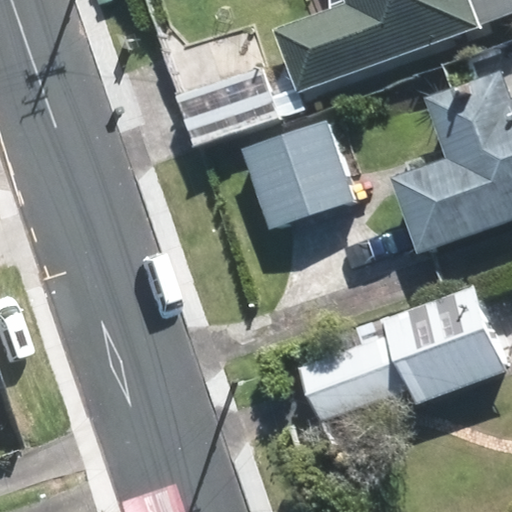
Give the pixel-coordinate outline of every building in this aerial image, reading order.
[(511,0),(370,0),(374,10),(300,35),(318,86),(511,18),(511,0)] [(473,162),(418,181),(438,244),(511,219),(511,65),(448,86),(473,162)] [(281,67),(190,95),(206,147),(297,119),(281,67)] [(334,129),(265,152),(288,221),(357,198),(334,129)] [(511,369),(511,354),(491,292),(405,321),(430,397),(511,369)] [(418,389),(400,339),(321,367),(339,418),(418,389)]
